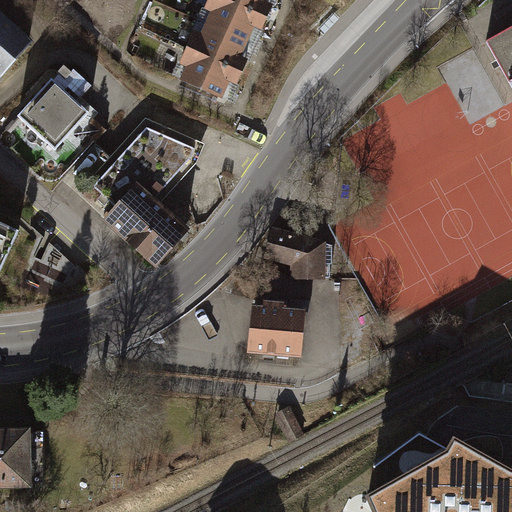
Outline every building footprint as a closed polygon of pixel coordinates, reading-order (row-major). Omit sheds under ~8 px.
[(275,13),(245,0),(213,0),(213,2),(270,26),(275,13)] [(280,0),(245,0),(275,13),(280,0)] [(270,26),(213,2),(207,16),(264,40),(270,26)] [(264,40),(207,16),(201,29),(258,53),(264,40)] [(0,88),(30,54),(0,27),(0,88)] [(258,53),(201,29),(195,43),(252,67),(258,53)] [(511,36),(491,48),(494,55),(511,87),(511,36)] [(252,67),(195,43),(189,57),(246,81),(252,67)] [(246,81),(189,57),(184,70),(241,94),(246,81)] [(241,94),(184,70),(178,84),(235,108),(241,94)] [(93,125),(54,90),(17,130),(55,166),(93,125)] [(201,152),(144,126),(83,195),(160,262),(186,234),(153,205),(201,152)] [(0,292),(27,238),(0,225),(0,292)] [(323,248),(275,235),(267,267),(288,273),(323,248)] [(324,288),(323,248),(288,273),(291,289),(324,288)] [(304,318),(249,312),(244,361),(299,367),(304,318)] [(290,416),(274,424),(286,447),(303,439),(290,416)] [(30,437),(0,437),(0,500),(30,502),(30,437)] [(455,441),(451,449),(368,496),(375,511),(511,511),(511,470),(455,441)]
